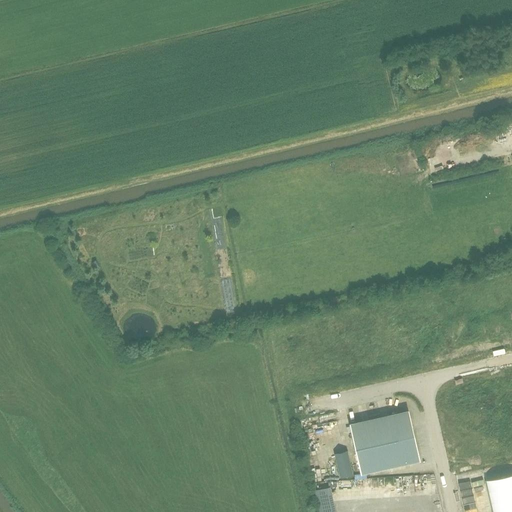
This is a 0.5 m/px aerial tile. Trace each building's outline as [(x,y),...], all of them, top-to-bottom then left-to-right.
[(362,473),(420,460),(409,410),(351,424),(362,473)] [(471,434),(463,437),(469,450),(477,447),(471,434)] [(347,450),(335,453),(340,478),(353,475),(347,450)] [(511,511),(511,466),(484,473),(492,511),(511,511)] [(319,490),(319,482),(314,482),(315,491),(316,490),(320,511),(335,511),(330,487),(319,490)]
